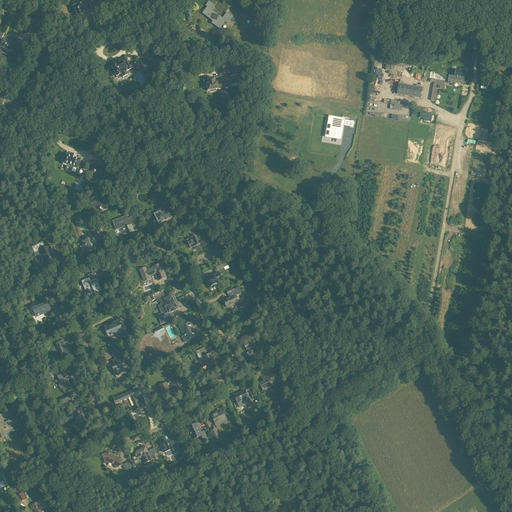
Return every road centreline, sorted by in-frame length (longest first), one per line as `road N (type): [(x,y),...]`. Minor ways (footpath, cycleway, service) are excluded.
road 1 (tertiary): [(511,499),(408,309),(359,257),(311,224),(226,185),(16,105)]
road 2 (residential): [(105,429),(134,440),(193,413),(204,389),(232,374),(235,363),(177,258),(156,247),(121,264),(115,301),(77,320),(96,373),(91,387)]
road 3 (track): [(123,511),(434,353)]
road 4 (tertiary): [(155,0),(61,49),(16,105)]
road 5 (residential): [(51,455),(3,321)]
